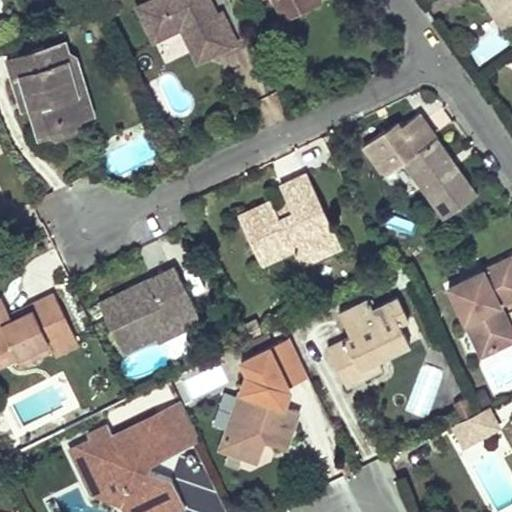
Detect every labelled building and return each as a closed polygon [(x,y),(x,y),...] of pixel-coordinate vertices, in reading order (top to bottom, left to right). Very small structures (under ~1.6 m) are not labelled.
[(213,15),(205,0),(151,0),(137,7),(152,39),(181,26),(191,45),(205,39),(211,52),(235,41),(222,11),(213,15)] [(271,0),(281,20),(316,5),(313,0),(271,0)] [(482,0),(502,27),(511,18),(511,16),(507,10),(495,6),(490,0),(482,0)] [(511,0),(490,0),(495,6),(507,10),(511,16),(511,0)] [(211,52),(205,39),(191,45),(197,59),(211,52)] [(68,57),(63,40),(6,58),(11,76),(20,73),(29,105),(39,132),(60,125),(62,131),(73,128),(79,112),(72,91),(77,89),(68,57)] [(77,54),(68,57),(77,89),(72,91),(79,112),(93,107),(77,54)] [(29,105),(20,73),(11,76),(20,107),(29,105)] [(430,137),(417,118),(373,148),(387,167),(400,158),(439,214),(474,190),(435,134),(430,137)] [(235,215),(258,263),(289,249),(293,256),(334,238),(305,173),(276,186),(283,203),(287,210),(272,217),(268,209),(265,201),(235,215)] [(287,210),(283,203),(268,209),(272,217),(287,210)] [(338,246),(334,238),(293,256),(297,266),(338,246)] [(511,281),(511,263),(508,255),(445,286),(479,355),(505,341),(489,308),(495,304),(489,293),(511,281)] [(198,313),(175,264),(97,301),(122,350),(154,334),(186,319),(198,313)] [(511,296),(511,281),(489,293),(495,304),(511,296)] [(11,317),(56,297),(53,291),(8,311),(11,317)] [(369,298),(338,312),(350,335),(332,344),(342,365),(353,361),(361,378),(382,369),(377,360),(410,343),(399,321),(409,317),(397,294),(373,306),(369,298)] [(0,345),(8,342),(14,355),(48,340),(54,353),(77,343),(56,297),(11,317),(8,311),(3,301),(0,301),(0,345)] [(511,337),(495,304),(489,308),(505,341),(511,337)] [(189,326),(186,319),(154,334),(157,341),(189,326)] [(254,323),(241,330),(245,339),(259,332),(254,323)] [(0,362),(14,355),(8,342),(0,345),(0,362)] [(342,365),(332,344),(327,347),(346,386),(361,378),(353,361),(342,365)] [(427,418),(445,370),(423,362),(405,410),(427,418)] [(238,391),(243,376),(230,372),(224,390),(237,394),(238,391)] [(291,393),(243,376),(238,391),(258,399),(251,418),(233,411),(219,450),(249,460),(261,454),(265,442),(285,449),(299,411),(286,407),(291,393)] [(199,440),(180,401),(109,435),(105,426),(84,436),(86,440),(66,450),(86,490),(120,503),(126,489),(141,494),(147,506),(149,511),(168,511),(178,507),(165,478),(141,469),(144,461),(151,463),(199,440)] [(495,430),(483,407),(474,412),(462,418),(473,440),(495,430)] [(473,440),(462,418),(446,425),(457,448),(473,440)] [(258,462),(261,454),(249,460),(258,462)] [(135,511),(147,506),(141,494),(126,489),(120,503),(124,511),(135,511)]
